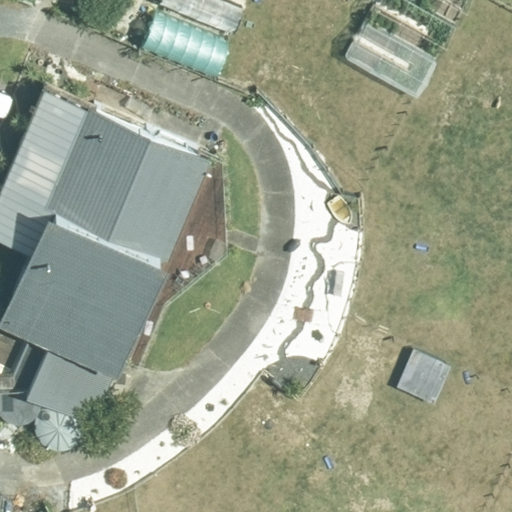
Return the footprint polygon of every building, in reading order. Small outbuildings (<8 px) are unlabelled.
[(163,0),(122,0),(116,15),(153,29),(163,0)] [(0,135),(21,92),(0,82),(0,135)] [(36,380),(99,413),(229,151),(109,98),(0,304),(0,305),(59,336),(36,380)] [(32,334),(0,324),(0,369),(19,376),(32,334)] [(457,363),(421,345),(398,389),(434,407),(457,363)]
